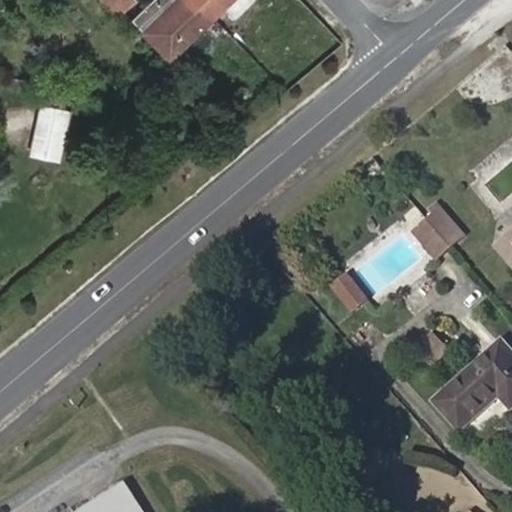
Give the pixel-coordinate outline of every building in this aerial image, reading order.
[(122,14),(135,2),(132,0),(107,0),(108,0),(122,14)] [(152,0),(133,18),(172,57),(211,19),(205,13),(217,0),(152,0)] [(211,19),(229,0),(217,0),(205,13),(211,19)] [(66,139),(72,110),(44,104),(37,134),(66,139)] [(33,152),(62,159),(66,139),(37,134),(33,152)] [(442,211),(417,232),(437,256),(462,234),(442,211)] [(511,237),(501,247),(511,260),(511,237)] [(349,277),(337,288),(357,311),(369,299),(349,277)] [(511,409),(511,350),(505,342),(437,401),(463,430),(501,397),(511,409)] [(294,432),(306,423),(297,412),(286,421),(294,432)] [(295,434),(294,432),(286,421),(274,431),(284,443),(295,434)] [(339,511),(344,511),(366,493),(346,468),(320,490),(339,511)] [(98,511),(135,511),(125,496),(98,511)]
